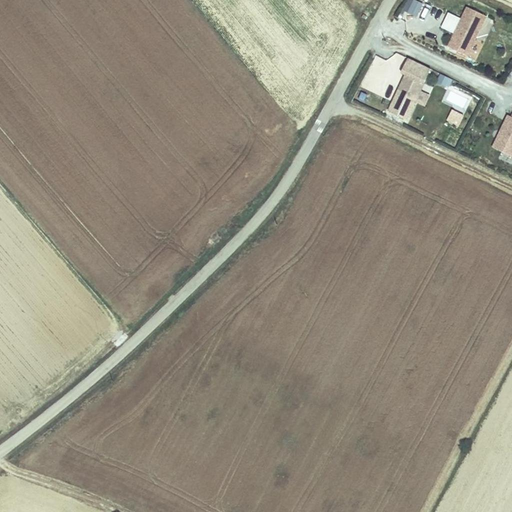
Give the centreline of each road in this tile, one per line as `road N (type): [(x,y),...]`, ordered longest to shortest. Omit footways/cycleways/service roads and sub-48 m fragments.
road 1 (unclassified): [(374,31),(289,181),(235,248),(126,351),(0,452)]
road 2 (track): [(335,100),(511,185)]
road 3 (residential): [(511,98),(374,31)]
road 4 (track): [(0,458),(114,511)]
